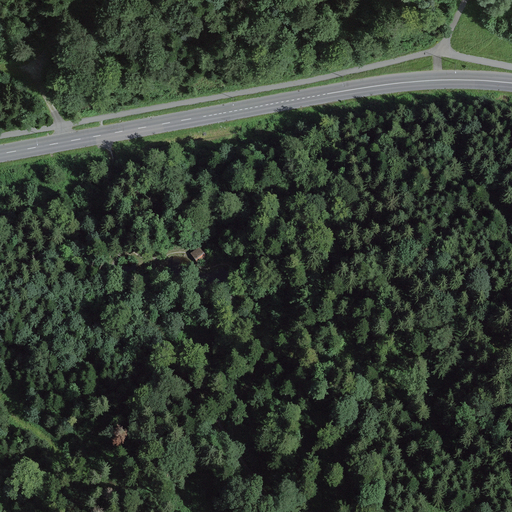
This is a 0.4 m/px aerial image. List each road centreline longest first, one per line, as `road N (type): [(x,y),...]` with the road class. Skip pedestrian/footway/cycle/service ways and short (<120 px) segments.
road 1 (primary): [(511,82),(360,87),(0,153)]
road 2 (track): [(309,511),(106,231),(124,130)]
road 3 (track): [(63,142),(41,78),(44,56),(79,0)]
